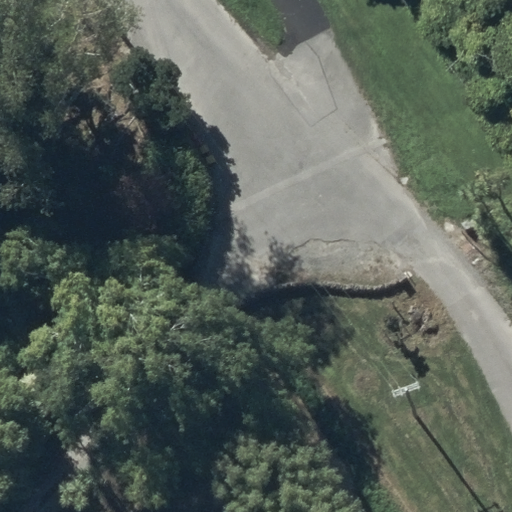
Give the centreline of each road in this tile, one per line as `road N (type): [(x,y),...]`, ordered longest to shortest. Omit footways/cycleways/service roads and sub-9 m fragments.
road 1 (track): [(335,168),(451,275),(511,373)]
road 2 (unclassified): [(163,0),(335,168)]
